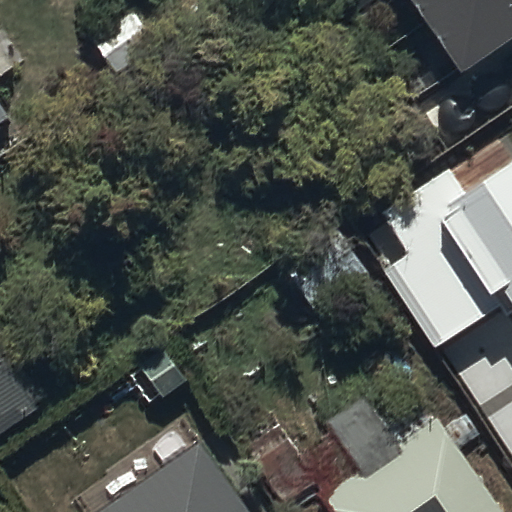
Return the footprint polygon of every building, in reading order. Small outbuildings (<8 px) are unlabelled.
[(511,0),(417,0),(462,70),(511,38),(511,0)] [(0,134),(11,127),(0,110),(0,88),(19,76),(0,47),(0,134)] [(511,162),(465,192),(448,166),(379,211),(407,254),(384,268),(435,346),(509,298),(511,302),(511,162)] [(342,239),(288,277),(314,314),(368,275),(342,239)] [(0,360),(0,448),(40,423),(0,360)] [(364,477),(324,505),(328,511),(499,511),(438,424),(400,451),(367,405),(331,431),(364,477)] [(270,420),(239,443),(289,510),(320,487),(270,420)] [(247,511),(203,448),(112,511),(247,511)]
